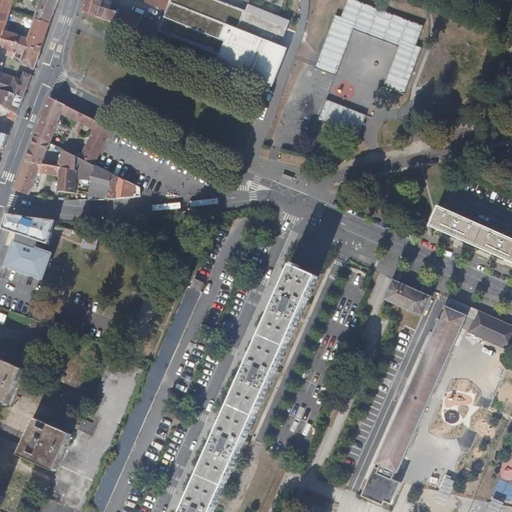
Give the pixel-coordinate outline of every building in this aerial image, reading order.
[(0,0),(0,38),(20,42),(19,45),(27,49),(28,47),(30,40),(5,32),(11,10),(14,0),(0,0)] [(51,24),(60,0),(41,0),(43,0),(38,14),(36,19),(51,24)] [(85,0),(82,12),(155,41),(158,32),(160,28),(120,12),(116,19),(113,18),(115,12),(107,9),(109,0),(85,0)] [(170,0),(150,0),(149,4),(167,10),(170,0)] [(271,83),(287,49),(281,46),(283,42),(274,38),(273,41),(262,36),(263,34),(249,28),(248,31),(240,28),(241,24),(183,0),(170,0),(167,10),(161,28),(160,28),(158,32),(221,57),(235,62),(232,67),(271,83)] [(183,0),(241,24),(246,12),(215,0),(183,0)] [(417,46),(424,26),(354,0),(347,0),(341,18),(334,15),(314,69),(335,77),(353,31),(398,48),(383,88),(404,96),(422,49),(417,46)] [(289,44),(297,23),(248,5),(246,12),(241,24),(249,28),(250,24),(265,30),(263,34),(274,38),(275,37),(284,40),(283,42),(289,44)] [(41,52),(51,24),(36,19),(30,40),(28,47),(41,52)] [(250,24),(249,28),(263,34),(265,30),(250,24)] [(17,50),(19,45),(20,42),(0,38),(0,70),(1,71),(3,68),(0,67),(1,65),(0,65),(0,45),(16,54),(17,50)] [(35,69),(41,52),(28,47),(27,49),(19,45),(17,50),(24,53),(23,61),(35,69)] [(290,50),(287,49),(271,83),(232,67),(235,62),(221,57),(218,65),(230,70),(275,88),(290,50)] [(24,97),(32,76),(17,71),(15,79),(11,91),(24,97)] [(11,91),(15,79),(0,74),(0,90),(10,93),(11,91)] [(15,122),(24,97),(11,91),(10,93),(0,90),(0,97),(0,103),(12,112),(9,119),(15,122)] [(76,122),(80,113),(51,99),(35,137),(51,145),(61,115),(76,122)] [(360,131),(366,116),(326,101),(318,121),(351,135),(353,129),(360,131)] [(80,124),(84,116),(80,113),(76,122),(80,124)] [(94,163),(111,128),(84,116),(80,124),(93,130),(95,131),(94,134),(82,157),(93,163),(94,163)] [(0,132),(9,136),(11,129),(0,124),(0,132)] [(0,142),(5,144),(9,136),(0,132),(0,142)] [(51,145),(35,137),(25,161),(43,164),(51,145)] [(78,164),(80,157),(69,152),(62,169),(78,172),(80,166),(78,164)] [(89,175),(93,163),(82,157),(80,157),(78,164),(80,166),(78,172),(82,173),(89,175)] [(14,188),(29,194),(30,192),(34,183),(39,172),(43,164),(25,161),(14,188)] [(43,164),(39,172),(58,176),(58,192),(75,193),(78,172),(62,169),(43,164)] [(108,170),(97,164),(94,177),(106,179),(108,170)] [(89,200),(108,200),(112,172),(108,170),(106,179),(94,177),(89,195),(89,200)] [(108,200),(141,196),(140,185),(112,172),(108,200)] [(89,195),(94,177),(89,175),(82,173),(78,193),(89,195)] [(511,261),(511,239),(440,208),(432,227),(451,235),(495,254),(511,261)] [(55,226),(57,221),(7,215),(2,230),(18,235),(7,267),(44,279),(53,255),(36,249),(39,240),(50,243),(55,226)] [(213,511),(318,277),(294,266),(288,279),(279,300),(247,370),(217,440),(215,444),(191,496),(185,510),(184,511),(213,511)] [(195,279),(191,288),(200,292),(204,283),(195,279)] [(423,314),(431,296),(394,279),(386,298),(394,301),(423,314)] [(469,315),(476,318),(479,311),(450,298),(447,305),(469,315)] [(400,468),(469,315),(447,305),(379,459),(383,462),(382,465),(378,463),(364,494),(385,503),(387,499),(397,477),(395,476),(399,468),(400,468)] [(511,344),(511,343),(511,324),(479,311),(476,318),(470,332),(509,349),(511,344)] [(136,350),(134,357),(142,359),(144,353),(148,353),(151,345),(145,343),(142,351),(136,350)] [(0,403),(6,407),(23,370),(0,359),(0,403)] [(79,430),(103,438),(107,425),(83,418),(79,430)] [(55,472),(71,436),(35,419),(18,456),(55,472)] [(446,476),(436,501),(447,505),(456,481),(446,476)] [(405,480),(397,477),(387,499),(395,503),(405,480)]
